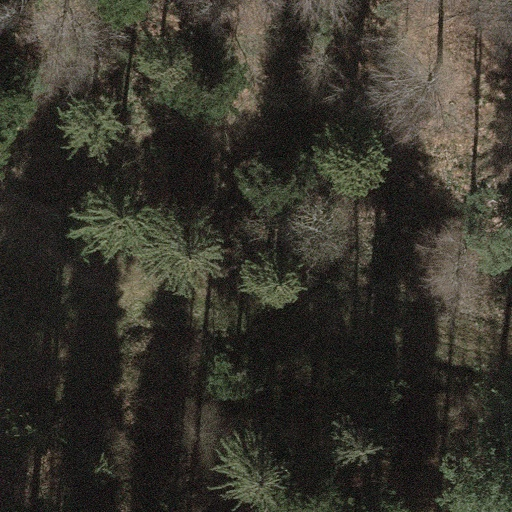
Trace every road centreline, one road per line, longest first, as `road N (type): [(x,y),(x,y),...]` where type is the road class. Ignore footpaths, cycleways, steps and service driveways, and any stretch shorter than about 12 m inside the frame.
road 1 (track): [(511,340),(140,268),(0,199)]
road 2 (track): [(0,400),(140,268)]
